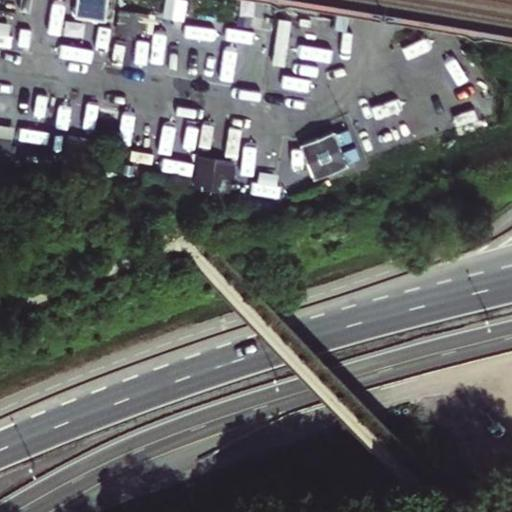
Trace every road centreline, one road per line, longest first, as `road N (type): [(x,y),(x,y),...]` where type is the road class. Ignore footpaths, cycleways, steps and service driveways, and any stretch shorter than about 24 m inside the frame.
road 1 (trunk): [(23,511),(174,436),(511,338)]
road 2 (trunk): [(511,258),(329,314),(185,378)]
road 3 (trunk): [(511,284),(185,378)]
road 4 (trunk): [(185,378),(0,450)]
